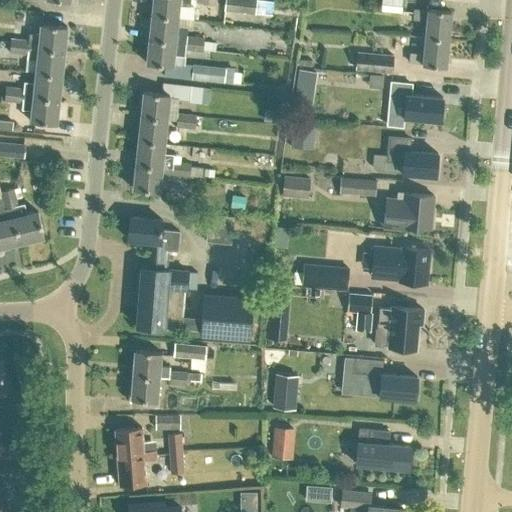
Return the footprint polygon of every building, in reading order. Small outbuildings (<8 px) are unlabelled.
[(152,0),(151,14),(177,17),(178,5),(189,6),(190,1),(208,4),(208,0),(152,0)] [(255,13),(256,0),(255,0),(225,0),(224,10),(255,13)] [(381,0),(381,9),(402,10),(402,0),(381,0)] [(425,38),(447,39),(449,12),(428,10),(427,12),(414,11),(413,20),(426,22),(425,38)] [(151,14),(148,38),(203,44),(203,41),(204,35),(187,33),(188,18),(177,17),(151,14)] [(40,23),(38,34),(28,33),(27,40),(9,38),(8,45),(63,51),(66,26),(40,23)] [(273,49),(274,28),(226,27),(226,48),(273,49)] [(146,61),(172,64),(173,53),(183,54),(184,47),(202,49),(203,48),(203,44),(148,38),(146,61)] [(421,64),(444,66),(447,39),(425,38),(423,54),(410,53),(409,61),(421,64)] [(203,44),(203,48),(215,50),(215,42),(203,41),(203,44)] [(60,75),(63,51),(8,45),(8,51),(26,53),(25,57),(36,59),(34,72),(60,75)] [(355,67),(392,70),(394,52),(357,49),(355,67)] [(193,63),(191,77),(224,81),(225,67),(193,63)] [(225,67),(224,81),(232,81),(233,71),(233,68),(225,67)] [(299,68),(294,102),(310,104),(315,71),(299,68)] [(34,72),(33,82),(24,81),(23,88),(5,86),(4,93),(57,99),(60,75),(34,72)] [(370,74),(369,85),(381,87),(382,75),(370,74)] [(391,80),(389,101),(405,102),(403,117),(438,120),(440,95),(409,92),(410,82),(391,80)] [(190,85),(189,99),(200,100),(202,86),(190,85)] [(140,115),(166,118),(168,93),(142,91),(140,115)] [(54,124),(57,99),(4,93),(4,99),(22,101),(21,109),(30,109),(28,121),(54,124)] [(176,125),(194,127),(196,112),(178,110),(176,125)] [(137,139),(163,142),(166,118),(140,115),(137,139)] [(312,125),(292,124),(291,146),(311,148),(312,125)] [(373,168),(434,173),(436,151),(408,149),(409,136),(388,134),(386,154),(372,152),(370,165),(373,168)] [(0,139),(0,153),(24,155),(25,141),(0,139)] [(162,152),(163,142),(137,139),(135,163),(202,170),(202,167),(190,166),(190,163),(172,161),(173,153),(162,152)] [(158,191),(160,175),(170,177),(171,173),(189,175),(202,176),(202,170),(135,163),(132,188),(158,191)] [(282,194),(308,196),(310,177),(284,175),(282,194)] [(376,181),(340,178),(339,194),(374,197),(376,181)] [(36,211),(24,213),(22,204),(16,205),(12,188),(6,189),(19,242),(43,236),(36,211)] [(0,246),(19,242),(6,189),(0,190),(0,246)] [(397,192),(397,198),(386,197),(383,228),(401,230),(401,226),(430,229),(433,195),(397,192)] [(200,334),(248,337),(252,297),(204,293),(202,317),(182,315),(184,288),(186,288),(188,269),(165,267),(167,249),(177,250),(179,229),(160,227),(161,217),(129,214),(127,236),(146,238),(143,265),(140,265),(135,324),(181,328),(181,327),(201,329),(200,334)] [(205,239),(230,242),(233,216),(208,214),(205,239)] [(399,277),(426,279),(428,246),(402,244),(402,246),(374,244),(372,272),(399,274),(399,277)] [(302,263),(301,286),(323,288),(325,265),(302,263)] [(339,270),(336,281),(353,286),(356,274),(339,270)] [(271,289),(269,313),(285,314),(287,290),(271,289)] [(349,292),(347,310),(357,311),(370,312),(371,294),(349,292)] [(391,307),(379,306),(378,321),(377,321),(375,343),(388,344),(388,345),(415,347),(418,322),(422,322),(423,308),(391,305),(391,307)] [(357,311),(355,328),(370,329),(371,312),(370,312),(357,311)] [(172,354),(191,355),(190,365),(200,365),(200,367),(205,367),(205,357),(206,343),(174,340),(172,354)] [(135,347),(133,372),(187,376),(188,370),(170,368),(170,364),(159,363),(160,349),(135,347)] [(283,362),(301,358),(299,347),(280,351),(283,362)] [(360,392),(413,397),(415,374),(379,371),(380,358),(349,355),(348,370),(362,371),(360,392)] [(156,399),(158,385),(168,385),(168,381),(186,383),(187,376),(133,372),(131,397),(156,399)] [(292,407),(294,374),(277,373),(275,406),(292,407)] [(172,405),(172,413),(197,413),(197,405),(172,405)] [(115,427),(118,455),(155,451),(155,447),(143,448),(142,424),(115,427)] [(277,427),(276,458),(297,458),(298,427),(277,427)] [(359,428),(356,463),(408,467),(410,445),(387,443),(388,431),(359,428)] [(169,431),(170,450),(183,450),(181,430),(169,431)] [(183,450),(170,450),(171,470),(184,469),(183,450)] [(118,455),(120,483),(146,481),(144,457),(156,456),(155,451),(118,455)] [(331,486),(307,484),(306,498),(330,500),(331,486)] [(405,511),(406,507),(369,504),(370,490),(342,487),(341,503),(347,504),(346,511),(405,511)] [(129,501),(129,511),(180,511),(180,503),(163,505),(162,499),(129,501)]
